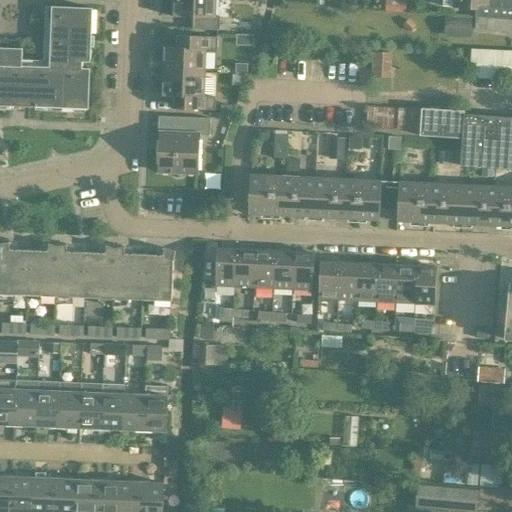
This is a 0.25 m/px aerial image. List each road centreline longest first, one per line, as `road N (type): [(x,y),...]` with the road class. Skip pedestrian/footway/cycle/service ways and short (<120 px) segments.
road 1 (residential): [(467,243),(232,230)]
road 2 (residential): [(232,230),(241,143),(258,93),(352,97)]
road 3 (residential): [(102,164),(126,146),(132,0)]
road 4 (residential): [(232,230),(123,221),(102,164)]
